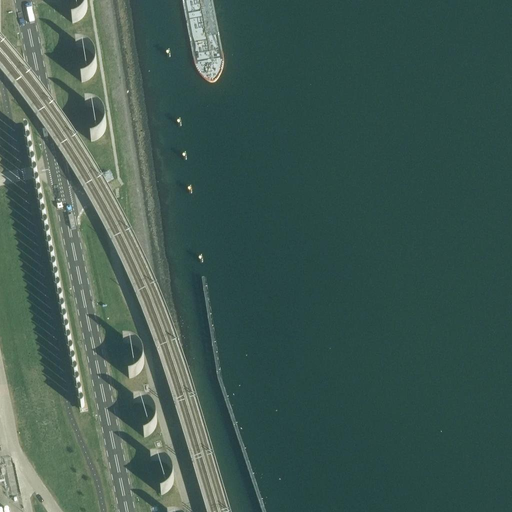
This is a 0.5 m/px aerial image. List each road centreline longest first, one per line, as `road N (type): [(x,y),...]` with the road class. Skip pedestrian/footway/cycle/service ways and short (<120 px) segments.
road 1 (secondary): [(126,511),(55,168)]
road 2 (secondary): [(55,168),(21,0)]
road 3 (unclassified): [(57,511),(8,438),(0,393)]
